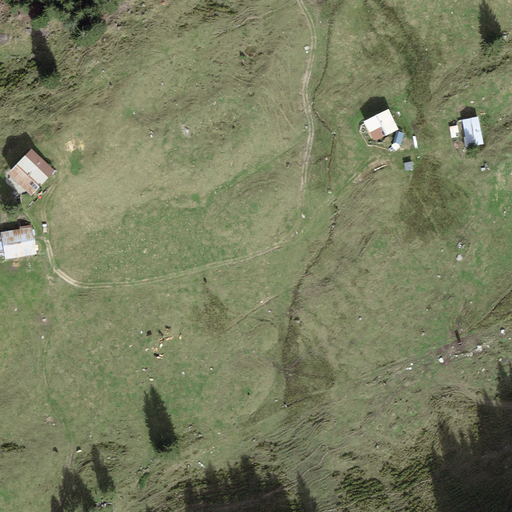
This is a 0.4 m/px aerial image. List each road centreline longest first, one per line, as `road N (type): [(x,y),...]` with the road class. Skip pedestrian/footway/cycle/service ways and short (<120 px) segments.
road 1 (track): [(47,240),(51,261),(79,284),(154,280),(284,243),(299,221),(314,122),(304,94),(316,30),(300,0)]
road 2 (track): [(53,511),(71,448),(44,376),(51,261)]
